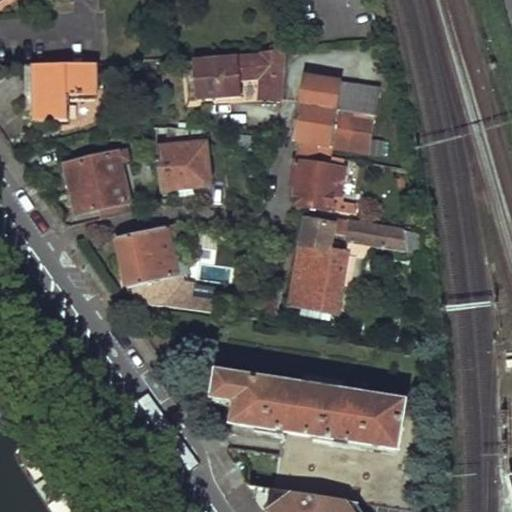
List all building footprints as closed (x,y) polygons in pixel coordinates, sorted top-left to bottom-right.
[(193,63),(197,102),(238,99),(237,84),(254,83),(255,101),(280,99),(281,56),(193,63)] [(31,70),(35,125),(75,126),(73,100),(96,98),(92,66),(31,70)] [(302,105),(298,104),(293,142),(298,143),(295,162),(320,165),(321,157),(332,159),(333,149),(368,155),(377,90),(307,78),(302,105)] [(165,130),(168,150),(206,145),(204,131),(165,130)] [(156,151),(161,193),(209,187),(206,145),(168,150),(156,151)] [(68,167),(79,215),(100,211),(102,221),(132,214),(120,166),(128,164),(126,154),(68,167)] [(292,201),(296,207),(337,214),(338,205),(331,204),(332,194),(338,196),(342,169),(330,167),(332,159),(321,157),(320,165),(295,162),(291,186),(296,187),(294,199),(292,201)] [(419,234),(335,221),(334,227),(304,222),(290,307),(336,315),(341,287),(356,290),(361,260),(371,245),(421,253),(419,234)] [(116,240),(129,305),(210,314),(213,288),(177,284),(176,278),(168,238),(178,235),(177,226),(116,240)] [(168,238),(176,278),(185,276),(178,235),(168,238)] [(281,432),(273,490),(343,500),(356,502),(388,508),(403,403),(217,375),(213,399),(234,402),(232,424),(281,432)] [(271,489),(268,511),(351,511),(343,500),(273,490),(271,489)] [(362,511),(356,502),(343,500),(351,511),(362,511)]
